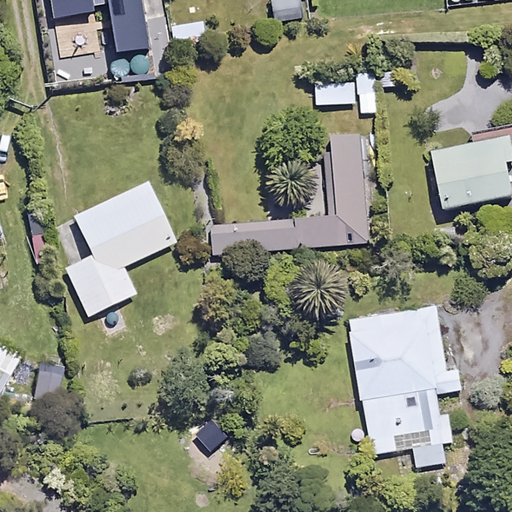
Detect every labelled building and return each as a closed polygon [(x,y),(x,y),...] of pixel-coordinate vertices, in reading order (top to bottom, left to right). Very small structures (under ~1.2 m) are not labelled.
[(149,12),(147,0),(56,0),(61,27),(149,12)] [(304,23),(304,0),(274,0),(275,23),(304,23)] [(178,78),(168,19),(135,24),(145,83),(178,78)] [(364,139),(329,142),(334,218),(217,226),(219,255),(371,245),(364,139)] [(511,142),(438,157),(449,214),(511,202),(511,142)] [(181,245),(154,185),(80,219),(97,258),(69,271),(91,320),(140,298),(127,269),(181,245)] [(173,306),(160,290),(137,307),(149,324),(173,306)] [(451,374),(441,309),(355,323),(376,456),(417,450),(420,470),(449,465),(446,445),(457,444),(453,416),(444,417),(441,396),(467,392),(464,372),(451,374)] [(0,397),(25,356),(0,340),(0,397)] [(82,407),(56,408),(57,444),(84,443),(82,407)]
